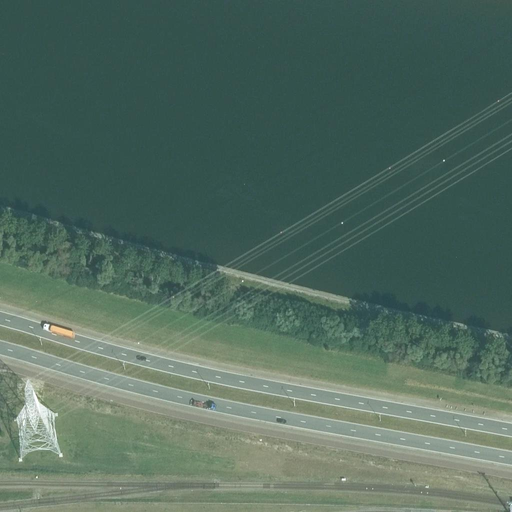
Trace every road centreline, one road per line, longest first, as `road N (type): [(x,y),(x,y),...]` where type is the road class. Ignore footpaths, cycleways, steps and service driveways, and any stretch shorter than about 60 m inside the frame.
road 1 (primary): [(0,349),(186,400),(511,460)]
road 2 (primary): [(511,432),(249,388),(0,322)]
